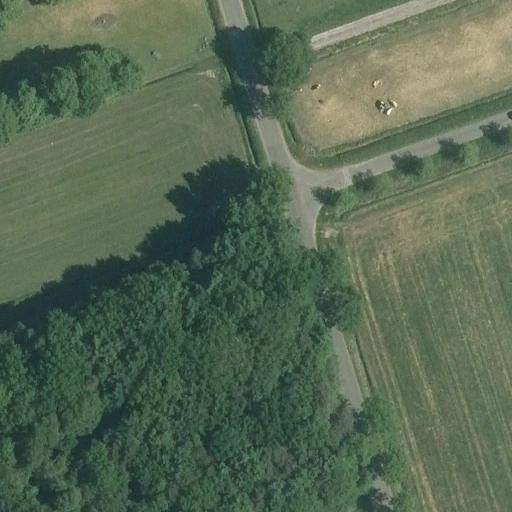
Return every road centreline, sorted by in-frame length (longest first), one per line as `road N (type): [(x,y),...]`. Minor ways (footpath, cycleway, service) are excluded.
road 1 (tertiary): [(386,511),(287,195)]
road 2 (track): [(298,228),(0,334)]
road 3 (unclassified): [(287,195),(511,116)]
road 4 (tertiary): [(287,195),(229,0)]
